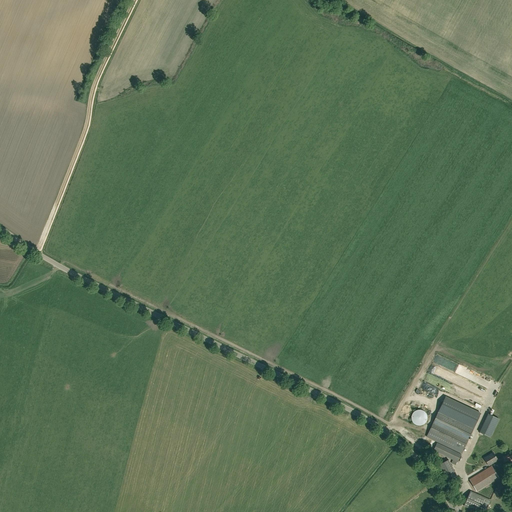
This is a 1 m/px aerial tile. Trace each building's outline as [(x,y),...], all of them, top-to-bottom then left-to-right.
[(427,437),(462,453),(480,414),(445,397),(438,413),(427,437)] [(426,421),(427,420),(427,417),(427,415),(426,414),(425,413),(425,412),(423,411),(422,410),(420,410),(419,410),(417,410),(416,410),(414,411),(413,413),(412,414),(412,415),(411,417),(411,418),(411,420),(412,421),(413,423),(414,423),(415,425),(416,425),(418,426),(420,426),(422,425),(423,425),(424,424),(425,423),(426,421)] [(492,437),(500,417),(489,412),(480,432),(492,437)] [(461,454),(437,443),(433,451),(458,462),(461,454)] [(488,465),(498,460),(493,453),(484,458),(488,465)] [(446,483),(457,477),(448,460),(437,466),(446,483)] [(477,492),(499,478),(492,466),(470,480),(477,492)] [(484,511),(490,500),(471,491),(464,506),(476,511),(484,511)]
